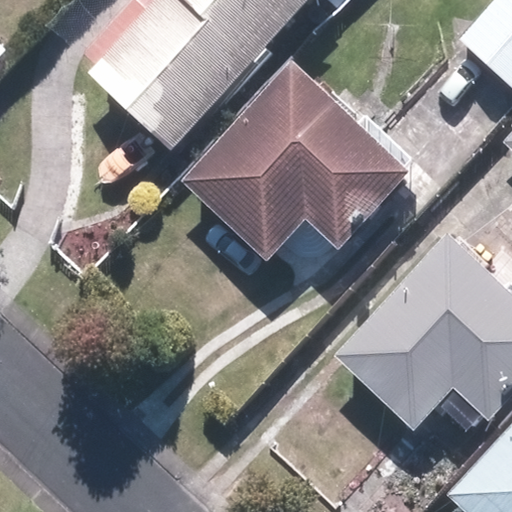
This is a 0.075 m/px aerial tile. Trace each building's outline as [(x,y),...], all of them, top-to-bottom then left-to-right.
[(325,0),(164,0),(99,70),(185,150),(325,0)] [(511,0),(502,0),(464,38),(511,87),(511,0)] [(0,39),(0,68),(14,57),(0,39)] [(347,250),(419,179),(303,61),(186,176),(275,267),(320,222),(347,250)] [(499,423),(511,409),(511,288),(457,234),(337,356),(416,433),(462,386),(499,423)] [(511,511),(511,435),(456,493),(476,511),(511,511)]
